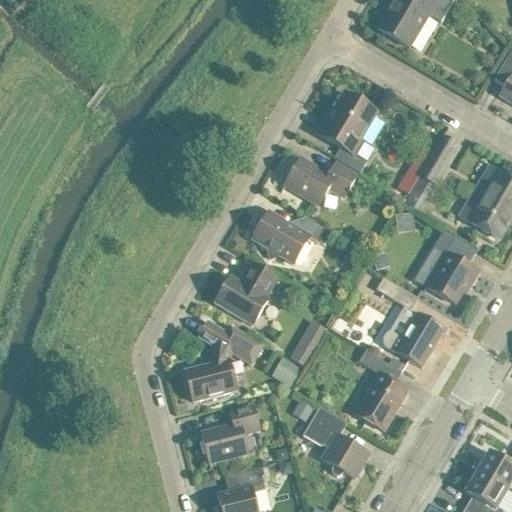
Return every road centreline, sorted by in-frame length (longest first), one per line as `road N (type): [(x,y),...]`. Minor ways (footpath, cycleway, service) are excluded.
road 1 (residential): [(329,37),(144,344),(141,362),(179,511)]
road 2 (residential): [(511,144),(329,37)]
road 3 (track): [(90,110),(26,223),(0,297)]
road 4 (residential): [(390,511),(469,382)]
